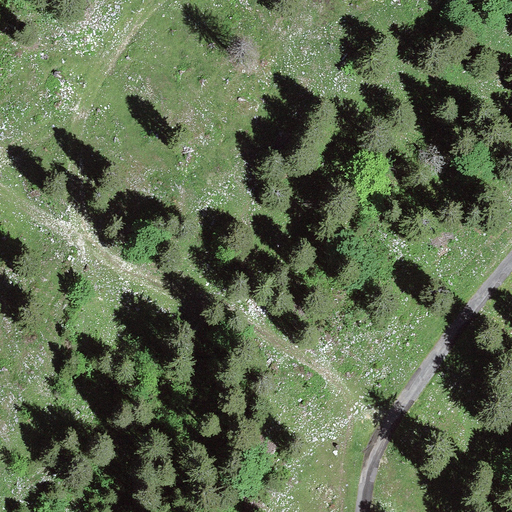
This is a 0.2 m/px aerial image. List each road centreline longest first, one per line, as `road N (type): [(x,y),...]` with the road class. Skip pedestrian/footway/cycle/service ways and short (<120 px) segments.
road 1 (track): [(391,423),(296,354),(0,183)]
road 2 (track): [(511,258),(391,423),(373,460),(363,511)]
